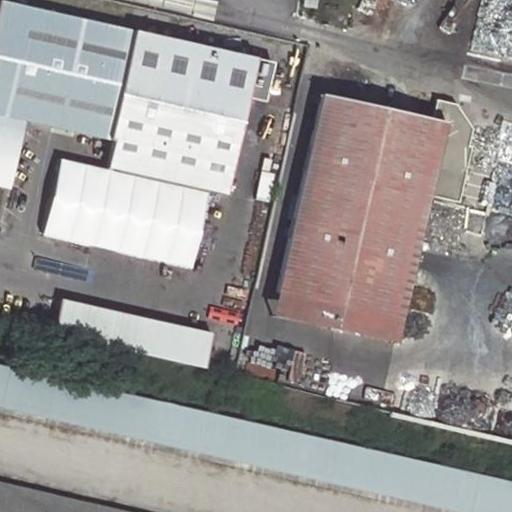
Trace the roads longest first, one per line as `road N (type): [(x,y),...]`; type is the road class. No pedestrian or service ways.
road 1 (unknown): [(0,266),(180,301),(201,294),(215,278),(262,134)]
road 2 (unknown): [(511,80),(181,0)]
road 3 (unknown): [(0,435),(290,511)]
